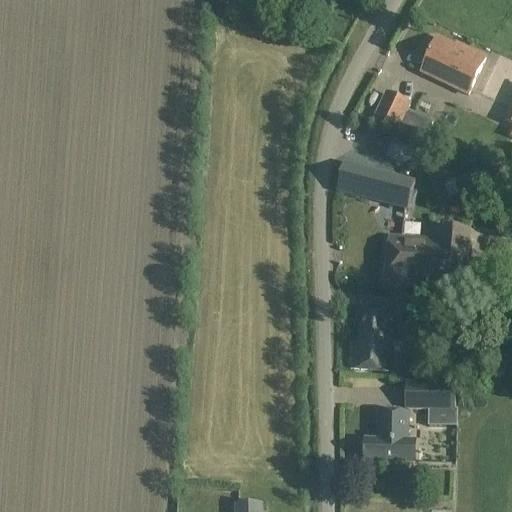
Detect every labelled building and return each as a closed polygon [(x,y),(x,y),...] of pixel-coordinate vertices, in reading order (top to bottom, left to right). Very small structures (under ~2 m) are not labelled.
[(437,41),(422,74),(440,83),(471,97),(487,61),(483,59),(465,51),(464,53),(437,41)] [(385,94),(373,118),(397,130),(426,140),(433,126),(405,113),(409,106),(385,94)] [(511,104),(503,123),(511,126),(511,104)] [(344,166),(336,193),(407,213),(415,186),(344,166)] [(391,239),(384,286),(466,291),(470,237),(457,236),(439,234),(438,246),(401,241),(391,239)] [(442,311),(440,325),(466,330),(468,315),(442,311)] [(394,314),(363,312),(361,346),(352,345),(351,371),(392,372),(394,314)] [(456,386),(406,384),(405,412),(429,413),(428,428),(457,429),(457,412),(455,412),(456,386)] [(408,416),(379,415),(378,444),(366,443),(365,466),(414,467),(415,445),(407,445),(408,416)]
